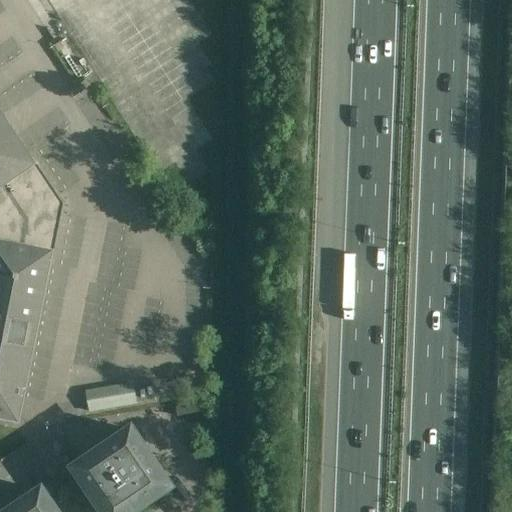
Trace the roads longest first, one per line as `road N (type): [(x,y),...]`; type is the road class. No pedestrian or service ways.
road 1 (motorway): [(374,0),(355,511)]
road 2 (motorway): [(420,511),(439,0)]
